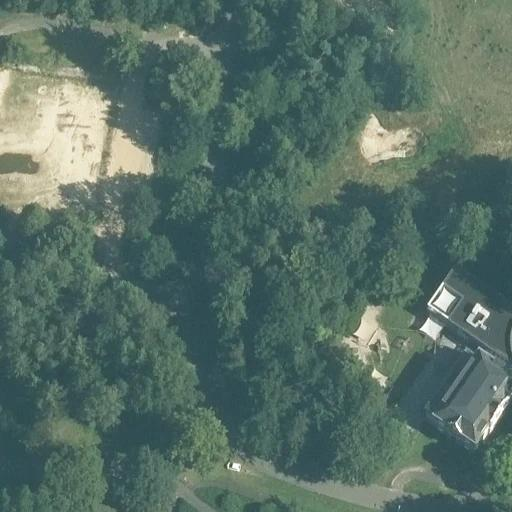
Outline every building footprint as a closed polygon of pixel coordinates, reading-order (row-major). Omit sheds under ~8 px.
[(300,0),(350,12),(353,0),(300,0)] [(492,70),(467,72),(471,115),(494,113),(495,123),(510,121),(508,94),(494,95),(492,70)] [(444,99),(431,100),(433,127),(448,126),(447,117),(471,115),(467,72),(442,74),(444,99)] [(382,111),(368,113),(372,140),(387,138),(386,127),(416,123),(412,101),(408,101),(405,78),(378,82),(382,111)] [(330,89),(305,93),(311,135),(335,132),(336,141),(351,139),(347,112),(334,114),(330,89)] [(284,122),(271,124),(275,151),(290,148),(288,139),(311,135),(305,93),(280,96),(284,122)] [(36,103),(33,124),(53,126),(50,152),(110,160),(116,114),(36,103)] [(41,163),(35,208),(56,211),(54,224),(91,229),(95,206),(89,205),(92,184),(70,181),(71,167),(41,163)] [(25,232),(21,256),(40,258),(36,286),(91,293),(96,258),(77,255),(79,239),(25,232)] [(511,315),(454,277),(426,318),(488,360),(483,368),(466,357),(422,423),(433,430),(431,433),(447,443),(446,444),(459,453),(460,452),(475,462),(491,439),(493,440),(509,417),(507,416),(511,408),(511,315)] [(11,302),(9,318),(23,320),(19,352),(69,359),(75,311),(11,302)]
